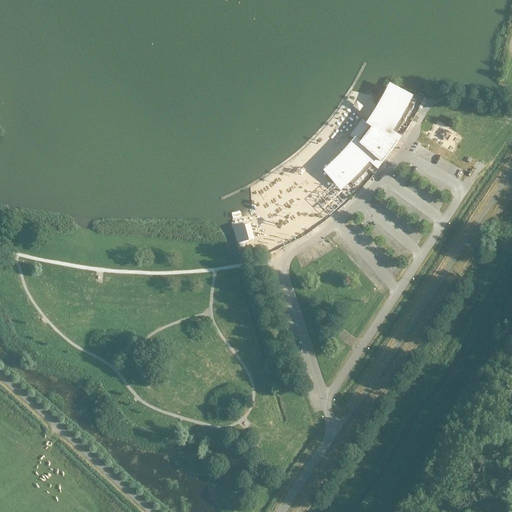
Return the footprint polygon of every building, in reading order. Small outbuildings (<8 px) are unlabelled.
[(393,88),(365,133),(329,172),(340,184),(345,180),(351,185),(370,165),(374,169),(402,133),(397,130),(412,105),(405,101),(407,96),(393,88)] [(412,100),(422,103),(423,97),(414,94),(412,100)] [(318,215),(334,207),(329,197),(312,206),(318,215)] [(244,226),(233,229),(238,245),(248,242),(244,226)] [(461,441),(465,437),(467,439),(469,437),(467,435),(468,434),(464,430),(457,436),(461,441)]
